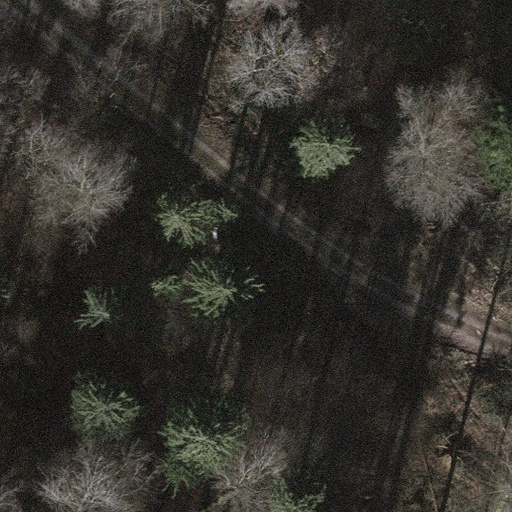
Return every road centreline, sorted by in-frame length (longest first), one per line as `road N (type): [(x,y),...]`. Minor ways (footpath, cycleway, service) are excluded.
road 1 (track): [(511,347),(379,296),(49,0)]
road 2 (track): [(379,296),(511,431)]
